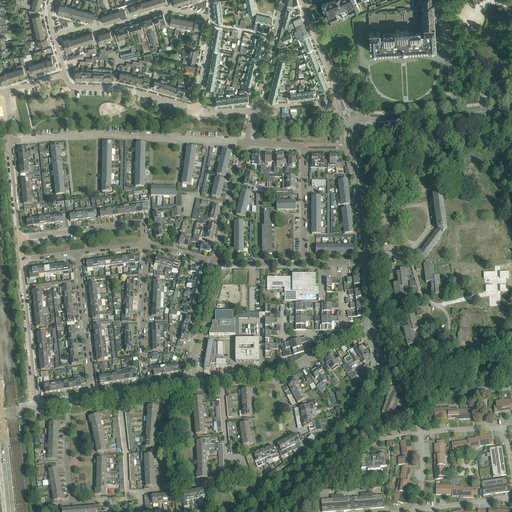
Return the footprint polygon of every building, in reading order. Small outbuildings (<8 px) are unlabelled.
[(66,4),(63,4),(64,1),(61,0),(58,9),(57,9),(56,13),(63,15),(64,13),(66,6),(66,4)] [(142,2),(140,0),(138,0),(135,1),(138,11),(144,10),(142,2)] [(144,10),(150,8),(147,0),(142,2),(144,10)] [(288,0),(287,6),(292,7),(293,8),(296,7),(297,9),(300,8),(297,0),(288,0)] [(331,0),(322,4),(328,20),(359,8),(357,3),(355,0),(331,0)] [(408,29),(395,30),(395,39),(392,39),(392,37),(387,38),(387,39),(380,40),(380,31),(379,31),(379,28),(370,29),(370,32),(369,32),(370,43),(370,44),(370,52),(378,52),(378,51),(398,50),(408,49),(428,48),(428,49),(436,48),(435,40),(434,26),(435,26),(435,25),(434,25),(433,8),(434,8),(434,7),(436,7),(435,3),(436,3),(435,0),(418,0),(419,4),(421,4),(422,25),(419,25),(420,36),(413,36),(413,38),(409,38),(408,29)] [(135,1),(126,4),(129,13),(132,12),(132,13),(138,11),(135,1)] [(126,4),(118,7),(119,11),(121,18),(127,16),(126,13),(129,13),(126,4)] [(287,6),(284,16),(290,18),(292,18),(290,17),(292,11),(295,12),(296,15),(301,13),(300,10),(296,11),(295,9),(294,10),(291,9),(292,7),(287,6)] [(119,11),(113,13),(115,20),(121,18),(119,11)] [(162,12),(157,14),(159,20),(160,20),(161,23),(162,28),(166,26),(165,22),(166,22),(162,12)] [(113,13),(107,14),(110,22),(115,20),(113,13)] [(104,24),(110,22),(107,14),(102,16),(104,24)] [(157,14),(153,15),(154,20),(156,25),(157,29),(162,28),(161,23),(160,20),(159,20),(157,14)] [(257,15),(256,20),(254,26),(253,30),(256,30),(257,26),(258,22),(260,22),(262,16),(257,15)] [(292,18),(290,18),(284,16),(282,26),(287,27),(289,26),(288,25),(289,20),(291,19),(292,18)] [(302,21),(300,16),(293,19),(294,22),(288,25),(289,26),(289,27),(302,21)] [(154,44),(155,44),(154,43),(157,42),(155,35),(156,35),(154,29),(155,29),(152,18),(147,20),(154,44)] [(145,31),(148,30),(148,32),(147,32),(151,42),(152,45),(154,44),(147,20),(142,21),(145,31)] [(302,21),(289,27),(290,30),(296,27),(297,29),(304,26),(302,21)] [(140,22),(135,23),(140,42),(141,43),(141,42),(144,41),(141,34),(144,33),(143,29),(140,22)] [(141,43),(140,42),(135,23),(129,25),(131,33),(134,32),(137,43),(138,44),(141,43)] [(0,26),(0,30),(0,31),(0,34),(10,33),(12,33),(12,29),(9,30),(9,29),(7,30),(7,28),(6,28),(4,28),(4,26),(0,26)] [(121,28),(124,35),(125,39),(130,37),(127,26),(121,28)] [(281,30),(277,46),(284,44),(293,40),(291,35),(290,34),(282,37),(284,29),(288,31),(289,33),(291,32),(290,30),(289,27),(289,26),(287,27),(282,26),(281,30)] [(297,39),(299,38),(300,37),(308,34),(304,26),(297,29),(294,31),(297,39)] [(121,28),(116,29),(119,40),(121,40),(125,39),(124,35),(121,28)] [(110,31),(104,33),(106,40),(112,38),(110,31)] [(213,32),(212,37),(220,39),(221,36),(233,38),(232,41),(236,42),(237,36),(231,35),(230,35),(227,34),(213,32)] [(94,40),(92,33),(86,34),(89,42),(94,40)] [(98,35),(100,40),(100,42),(104,41),(105,44),(107,43),(106,40),(104,33),(98,35)] [(89,42),(86,34),(81,36),(83,44),(89,42)] [(83,44),(81,36),(75,38),(77,45),(83,44)] [(299,40),(298,40),(300,46),(304,44),(311,42),(310,39),(309,38),(308,36),(303,38),(302,39),(299,40)] [(36,40),(30,41),(30,42),(31,45),(34,44),(35,47),(36,46),(44,45),(48,44),(47,39),(47,37),(45,38),(38,39),(36,40)] [(67,38),(63,40),(64,44),(67,53),(69,52),(73,51),(72,47),(69,40),(69,38),(67,38)] [(77,45),(75,38),(69,40),(72,47),(77,45)] [(265,48),(266,42),(253,39),(252,41),(255,42),(254,45),(257,46),(265,48)] [(277,53),(278,53),(277,54),(285,56),(286,53),(292,54),(293,50),(288,48),(287,46),(291,45),(290,42),(293,40),(284,44),(277,46),(278,47),(278,48),(279,48),(278,51),(277,51),(276,52),(277,53)] [(312,45),(311,42),(304,44),(305,48),(300,50),(300,52),(312,47),(311,45),(312,45)] [(131,45),(127,46),(128,48),(131,47),(132,51),(129,52),(131,58),(138,57),(138,56),(136,53),(134,47),(134,44),(131,45)] [(195,46),(193,45),(187,44),(186,50),(183,50),(182,53),(196,56),(198,50),(195,49),(195,46)] [(0,56),(2,56),(1,55),(10,54),(10,51),(7,51),(7,48),(6,48),(0,48),(0,56)] [(302,56),(304,55),(305,59),(316,54),(315,52),(314,51),(313,49),(301,54),(302,56)] [(262,58),(264,53),(251,50),(250,52),(255,53),(254,56),(262,58)] [(184,57),(183,61),(183,63),(187,64),(187,60),(195,62),(196,56),(182,53),(181,56),(184,57)] [(299,65),(299,67),(301,67),(305,65),(317,60),(316,58),(317,57),(316,54),(308,57),(310,61),(307,62),(305,63),(300,65),(299,65)] [(46,60),(48,68),(49,69),(56,67),(55,63),(53,63),(51,55),(48,56),(49,58),(46,59),(46,60)] [(19,57),(21,64),(16,66),(17,69),(20,77),(25,75),(22,65),(25,64),(23,58),(23,56),(19,57)] [(259,59),(254,58),(246,56),(245,58),(251,60),(250,63),(258,65),(259,59)] [(48,68),(46,60),(40,62),(43,69),(48,68)] [(37,71),(43,69),(40,62),(34,64),(37,71)] [(187,64),(183,63),(182,65),(180,64),(179,69),(182,69),(181,71),(182,71),(182,73),(185,74),(186,72),(193,73),(195,67),(186,65),(187,64)] [(276,68),(288,71),(289,69),(284,68),(285,65),(277,63),(276,66),(277,67),(276,68)] [(313,68),(308,70),(309,72),(310,71),(312,75),(315,73),(322,71),(320,65),(313,68)] [(229,75),(229,73),(217,71),(218,68),(210,67),(209,72),(222,74),(229,75)] [(242,72),(255,75),(256,70),(243,67),(243,69),(248,70),(247,73),(242,72)] [(14,78),(20,77),(17,69),(12,71),(14,78)] [(0,80),(2,84),(9,82),(8,80),(6,73),(5,71),(3,72),(2,70),(0,70),(0,75),(1,79),(0,80)] [(323,73),(322,71),(315,73),(316,77),(309,80),(311,81),(312,81),(323,76),(323,74),(323,73)] [(241,74),(247,76),(246,78),(254,80),(255,75),(242,72),(241,74)] [(274,72),(274,75),(274,76),(274,77),(288,81),(289,81),(290,79),(286,78),(282,77),(283,75),(274,72)] [(136,84),(142,85),(144,78),(144,76),(144,75),(139,73),(138,76),(136,84)] [(144,76),(144,78),(142,85),(148,87),(150,79),(150,77),(144,76)] [(208,77),(207,83),(226,86),(226,84),(224,83),(216,82),(216,79),(208,77)] [(158,90),(161,79),(160,82),(154,80),(152,88),(158,90)] [(161,79),(158,90),(164,91),(166,84),(167,81),(161,79)] [(321,90),(328,87),(327,85),(327,84),(326,81),(319,84),(321,90)] [(272,82),(272,84),(272,85),(272,87),(283,90),(284,89),(284,87),(280,86),(280,84),(272,82)] [(164,91),(170,93),(172,85),(166,84),(164,91)] [(176,95),(179,84),(178,84),(178,87),(172,85),(170,93),(176,95)] [(179,84),(176,95),(181,96),(181,98),(181,96),(182,96),(184,87),(185,86),(181,85),(179,84)] [(181,98),(187,100),(188,100),(189,95),(188,95),(190,87),(188,86),(187,88),(184,87),(182,96),(181,96),(181,98)] [(308,99),(311,99),(312,98),(314,98),(314,94),(316,94),(315,90),(307,91),(308,99)] [(213,93),(214,96),(215,96),(215,94),(218,93),(219,98),(215,99),(216,107),(222,106),(220,91),(214,91),(213,93)] [(285,97),(282,96),(278,95),(278,93),(270,91),(269,93),(270,94),(269,96),(281,99),(281,98),(285,99),(285,97)] [(324,92),(318,94),(319,97),(321,96),(327,109),(334,106),(332,99),(328,101),(325,95),(324,92)] [(103,143),(103,149),(112,149),(114,149),(115,149),(115,141),(103,141),(103,143)] [(21,146),(21,149),(18,149),(19,156),(29,155),(31,154),(31,151),(26,152),(26,149),(27,149),(27,146),(21,146)] [(230,159),(231,153),(223,151),(222,155),(221,157),(230,159)] [(249,157),(249,163),(252,163),(252,165),(259,165),(259,154),(252,153),(252,157),(249,157)] [(285,165),(286,158),(283,158),(283,155),(277,155),(277,167),(280,167),(280,165),(283,165),(285,165)] [(324,156),(318,156),(318,169),(327,169),(327,162),(324,162),(324,156)] [(221,157),(220,163),(228,165),(230,159),(221,157)] [(220,163),(218,169),(227,171),(228,165),(220,163)] [(216,175),(225,177),(227,171),(218,169),(216,175)] [(254,178),(257,179),(257,176),(246,174),(245,179),(254,182),(254,178)] [(287,174),(286,174),(285,174),(277,174),(273,174),(270,174),(270,178),(282,178),(282,183),(295,183),(295,177),(287,177),(287,174)] [(223,187),(224,180),(216,178),(214,185),(223,187)] [(256,182),(254,182),(245,179),(243,185),(255,188),(256,182)] [(129,181),(124,180),(124,191),(136,190),(136,187),(135,187),(126,188),(126,181),(129,181)] [(261,188),(260,193),(263,193),(270,192),(270,189),(270,183),(267,183),(267,188),(261,188)] [(270,189),(270,192),(276,192),(282,192),(288,192),(288,189),(295,189),(295,183),(282,183),(282,189),(276,189),(270,189)] [(221,193),(223,187),(214,185),(213,191),(221,193)] [(102,187),(102,193),(103,193),(107,193),(109,193),(109,195),(111,195),(113,194),(114,187),(111,187),(102,187)] [(220,199),(221,193),(213,191),(211,197),(220,199)] [(251,193),(242,191),(241,197),(249,199),(251,193)] [(450,226),(448,203),(444,204),(443,195),(432,196),(432,201),(437,200),(437,208),(434,209),(436,231),(448,230),(447,226),(450,226)] [(241,197),(239,203),(248,205),(249,199),(241,197)] [(202,200),(201,203),(201,205),(208,207),(208,208),(207,212),(219,215),(221,208),(214,206),(214,203),(202,200)] [(149,201),(141,202),(141,206),(142,213),(148,212),(148,208),(150,208),(149,201)] [(246,211),(248,205),(239,203),(238,209),(246,211)] [(105,206),(97,207),(98,215),(100,215),(100,218),(106,217),(105,206)] [(88,219),(90,219),(91,221),(95,220),(94,216),(97,215),(96,207),(87,208),(88,219)] [(272,226),(274,226),(274,208),(261,208),(261,212),(264,212),(264,226),(262,226),(262,255),(272,255),(272,226)] [(236,215),(245,217),(246,211),(238,209),(236,215)] [(197,220),(209,223),(210,220),(218,221),(219,215),(207,212),(206,216),(205,216),(199,215),(197,220)] [(207,232),(215,234),(216,227),(209,225),(209,223),(197,220),(196,224),(203,225),(203,224),(206,224),(205,227),(208,228),(207,232)] [(168,230),(162,231),(155,231),(156,238),(160,237),(160,240),(164,240),(163,234),(166,233),(165,231),(168,230)] [(203,235),(203,238),(206,239),(208,239),(213,240),(215,234),(207,232),(204,231),(203,235)] [(181,240),(179,245),(187,247),(188,246),(191,247),(192,242),(193,239),(190,239),(190,238),(186,237),(187,234),(183,233),(182,233),(181,240)] [(198,246),(201,247),(200,252),(206,253),(206,252),(209,252),(209,251),(210,252),(211,248),(210,248),(211,246),(199,243),(198,246)] [(130,256),(128,257),(129,264),(140,263),(140,256),(139,256),(134,257),(134,256),(130,256)] [(157,257),(155,264),(158,265),(156,271),(160,272),(160,269),(160,267),(163,258),(162,257),(162,258),(157,257)] [(163,258),(160,267),(160,269),(162,270),(163,266),(166,267),(168,260),(164,259),(164,258),(163,258)] [(166,267),(166,269),(169,270),(169,272),(171,272),(174,262),(172,261),(172,260),(170,259),(169,260),(168,260),(166,267)] [(87,266),(83,267),(83,270),(93,268),(92,261),(90,261),(90,260),(86,260),(86,262),(87,266)] [(180,262),(177,262),(174,262),(171,272),(172,272),(172,269),(178,271),(180,263),(180,262)] [(439,294),(438,275),(431,276),(430,263),(416,264),(416,270),(422,270),(423,282),(428,282),(430,295),(439,294)] [(39,278),(39,275),(38,268),(36,268),(35,267),(32,267),(32,269),(32,272),(29,272),(30,279),(39,278)] [(189,269),(188,269),(187,271),(190,272),(194,273),(193,275),(204,278),(205,273),(191,269),(189,269)] [(402,287),(415,286),(415,281),(408,281),(407,269),(398,269),(399,284),(394,284),(395,298),(402,297),(402,287)] [(507,269),(495,269),(495,289),(508,289),(507,269)] [(285,288),(285,289),(285,302),(298,302),(298,295),(318,295),(318,287),(315,287),(315,274),(292,274),(292,277),(290,277),(290,284),(285,284),(285,287),(285,288)] [(271,289),(271,288),(285,288),(285,287),(285,284),(290,284),(290,277),(267,277),(267,289),(271,289)] [(347,278),(347,283),(354,282),(355,290),(360,290),(358,277),(347,278)] [(135,285),(135,282),(134,282),(134,281),(132,281),(132,278),(126,278),(126,281),(126,284),(123,284),(122,287),(134,288),(134,285),(135,285)] [(327,279),(327,293),(332,293),(332,284),(338,284),(338,279),(327,279)] [(183,280),(183,281),(188,282),(186,287),(192,289),(193,288),(201,290),(202,285),(183,280)] [(185,291),(184,294),(199,297),(200,292),(195,291),(193,290),(188,289),(187,292),(185,291)] [(348,291),(349,296),(355,295),(356,303),(350,304),(361,303),(360,290),(355,290),(348,291)] [(184,294),(184,296),(188,297),(187,300),(190,300),(193,301),(198,302),(199,297),(184,294)] [(358,316),(363,316),(361,303),(350,304),(351,309),(357,308),(358,316)] [(289,304),(289,309),(296,309),(296,317),(289,317),(301,317),(301,304),(289,304)] [(312,309),(312,304),(301,304),(301,317),(312,317),(306,317),(306,309),(312,309)] [(315,317),(327,317),(327,304),(315,304),(315,309),(322,309),(322,317),(315,317)] [(338,309),(338,304),(327,304),(327,317),(338,317),(332,317),(332,309),(338,309)] [(265,313),(265,319),(277,319),(270,319),(270,311),(277,311),(277,308),(277,306),(265,306),(265,313)] [(465,311),(462,310),(459,331),(457,345),(465,346),(467,346),(467,342),(472,342),(472,344),(477,345),(478,339),(471,338),(473,325),(482,326),(483,315),(470,313),(470,310),(466,309),(465,311)] [(172,320),(172,315),(174,315),(176,316),(177,312),(170,310),(169,315),(169,320),(172,320)] [(161,321),(161,317),(160,317),(160,311),(153,311),(153,313),(151,313),(151,317),(155,317),(155,321),(161,321)] [(235,320),(233,320),(233,313),(215,313),(215,322),(212,322),(212,327),(211,327),(209,336),(235,336),(235,320)] [(235,336),(235,341),(235,362),(259,362),(259,357),(259,346),(259,339),(239,339),(239,319),(265,319),(265,313),(259,313),(240,313),(235,313),(235,320),(235,336)] [(402,327),(406,346),(415,344),(413,330),(417,330),(413,313),(405,315),(407,326),(402,327)] [(180,318),(179,322),(181,322),(184,323),(192,325),(194,319),(189,318),(185,317),(183,316),(182,319),(180,318)] [(296,330),(301,330),(301,317),(289,317),(289,322),(296,322),(296,330)] [(312,322),(312,317),(301,317),(301,330),(306,330),(306,322),(312,322)] [(315,317),(315,322),(322,322),(322,330),(327,330),(327,317),(315,317)] [(338,317),(327,317),(327,330),(332,330),(332,322),(338,322),(338,317)] [(277,332),(270,332),(270,324),(277,324),(277,319),(265,319),(265,332),(277,332)] [(47,320),(36,322),(36,328),(41,327),(41,329),(41,330),(48,329),(47,320)] [(101,325),(112,324),(112,321),(100,322),(96,323),(96,325),(93,326),(92,326),(92,330),(94,329),(94,332),(104,331),(104,330),(103,328),(101,329),(101,325)] [(125,334),(133,334),(133,332),(134,332),(134,328),(130,328),(130,323),(125,324),(125,331),(122,331),(122,334),(125,334)] [(192,325),(184,323),(182,329),(191,331),(192,325)] [(178,334),(181,335),(189,337),(191,331),(182,329),(181,335),(178,334)] [(40,331),(40,333),(37,334),(38,340),(49,339),(49,338),(46,339),(45,333),(45,330),(40,331)] [(277,332),(265,332),(265,345),(270,345),(270,337),(277,337),(277,332)] [(178,334),(178,337),(180,338),(179,341),(184,342),(188,343),(189,337),(181,335),(178,334)] [(306,337),(295,340),(299,353),(304,352),(301,344),(307,342),(306,337)] [(299,353),(295,340),(284,344),(286,349),(292,347),(294,355),(299,353)] [(209,341),(204,369),(205,369),(205,370),(210,370),(210,365),(216,365),(216,366),(215,366),(215,367),(230,367),(230,366),(227,366),(227,365),(227,361),(222,361),(222,357),(223,357),(223,358),(223,344),(222,344),(217,344),(214,344),(214,342),(210,342),(209,342),(209,341)] [(265,358),(270,358),(270,350),(277,350),(277,345),(270,345),(265,345),(265,346),(265,358)] [(363,352),(362,350),(363,349),(360,345),(357,347),(357,346),(353,349),(355,352),(353,353),(353,354),(350,356),(350,355),(344,359),(347,364),(348,364),(351,362),(353,361),(352,360),(363,352)] [(365,354),(363,352),(352,360),(353,361),(351,362),(352,365),(358,361),(360,360),(363,363),(366,361),(365,359),(368,357),(366,353),(365,354)] [(327,361),(325,362),(327,365),(329,364),(332,369),(333,370),(338,367),(337,365),(338,365),(337,364),(341,361),(340,359),(338,355),(333,358),(332,356),(326,359),(327,361)] [(171,365),(172,373),(179,372),(178,367),(181,367),(182,363),(174,361),(171,362),(171,365)] [(347,364),(343,367),(347,374),(353,371),(348,364),(347,364)] [(324,373),(320,367),(316,370),(324,382),(326,380),(325,378),(326,378),(325,374),(324,373)] [(325,384),(324,382),(316,370),(311,372),(316,379),(317,378),(321,384),(316,386),(320,393),(327,388),(325,384)] [(99,375),(95,376),(95,377),(96,381),(99,381),(100,385),(106,384),(104,373),(102,374),(102,376),(99,376),(99,375)] [(80,376),(73,377),(74,380),(75,388),(82,387),(81,384),(80,379),(80,377),(80,376)] [(299,386),(296,381),(298,381),(296,377),(289,381),(290,384),(282,388),(283,390),(289,387),(290,390),(299,386)] [(334,387),(339,384),(337,381),(335,377),(331,380),(332,383),(334,387)] [(286,394),(291,392),(293,394),(292,394),(293,395),(301,390),(299,386),(290,390),(285,393),(286,394)] [(245,387),(240,388),(240,391),(239,391),(239,393),(235,393),(235,396),(239,396),(242,396),(251,396),(253,396),(252,389),(245,390),(245,387)] [(395,388),(390,387),(389,390),(390,390),(389,392),(386,400),(381,413),(386,414),(383,420),(390,423),(399,400),(402,401),(404,398),(400,396),(400,397),(398,396),(399,392),(396,391),(394,390),(395,388)] [(301,390),(293,395),(292,394),(287,397),(288,399),(293,396),(295,399),(303,395),(301,390)] [(198,397),(191,398),(191,403),(192,404),(193,404),(202,403),(202,402),(202,401),(202,397),(203,397),(203,394),(198,395),(198,397)] [(303,395),(295,399),(290,402),(291,403),(296,401),(297,404),(306,399),(303,395)] [(348,404),(351,407),(356,401),(352,398),(348,404)] [(496,406),(493,406),(494,408),(494,413),(500,412),(503,412),(503,411),(511,409),(511,400),(511,399),(509,399),(500,401),(495,401),(496,406)] [(158,413),(159,407),(151,406),(151,404),(147,403),(146,406),(148,406),(148,412),(157,413),(158,413)] [(309,406),(294,409),(294,411),(300,410),(301,413),(300,413),(310,411),(314,410),(313,404),(309,404),(309,406)] [(470,419),(469,414),(472,414),(472,409),(458,410),(458,409),(447,409),(447,408),(431,409),(431,414),(434,413),(434,419),(448,418),(448,419),(459,419),(459,420),(470,419)] [(300,413),(295,414),(295,416),(301,415),(302,418),(301,418),(311,416),(317,415),(316,410),(314,410),(310,411),(300,413)] [(96,415),(88,417),(90,423),(91,423),(100,421),(99,415),(101,415),(100,412),(95,413),(96,415)] [(45,429),(45,432),(58,433),(58,430),(60,430),(60,423),(53,423),(53,421),(48,420),(48,423),(50,423),(50,427),(49,427),(49,429),(45,429)] [(312,421),(302,423),(297,424),(297,426),(303,425),(304,428),(309,427),(309,430),(315,429),(314,425),(313,425),(312,421)] [(295,434),(290,437),(297,449),(298,450),(300,449),(298,446),(301,445),(299,442),(297,439),(295,434)] [(455,442),(451,443),(452,447),(452,449),(453,452),(455,452),(469,450),(469,449),(480,448),(480,446),(482,446),(488,445),(493,445),(493,444),(492,440),(490,440),(489,436),(489,435),(478,437),(478,438),(476,438),(467,439),(468,440),(455,442)] [(94,438),(95,444),(104,442),(104,441),(108,440),(107,436),(106,436),(94,438)] [(286,439),(293,451),(293,452),(295,450),(297,449),(290,437),(286,439)] [(399,457),(398,457),(398,465),(400,465),(402,465),(400,481),(398,481),(397,491),(395,491),(393,505),(398,505),(398,503),(403,504),(405,493),(406,493),(408,483),(409,483),(412,469),(410,469),(410,468),(407,468),(407,465),(410,465),(410,457),(408,457),(408,454),(412,454),(410,437),(405,438),(405,441),(400,441),(403,457),(399,457)] [(246,448),(246,445),(254,444),(253,438),(251,438),(242,439),(243,445),(241,446),(242,448),(246,448)] [(197,442),(196,442),(197,447),(206,446),(206,439),(197,439),(197,442)] [(289,452),(293,451),(286,439),(281,442),(288,453),(289,452)] [(439,444),(437,444),(434,444),(435,455),(434,455),(435,466),(434,466),(435,480),(440,479),(440,477),(445,476),(444,465),(445,465),(444,454),(445,454),(443,441),(439,441),(439,444)] [(281,442),(277,444),(279,449),(281,452),(280,453),(279,453),(281,457),(288,453),(281,442)] [(268,448),(271,457),(272,460),(279,457),(276,450),(274,450),(273,446),(268,448)] [(495,448),(489,448),(490,456),(492,464),(491,464),(493,477),(499,476),(500,476),(506,475),(504,462),(503,462),(502,454),(503,454),(502,447),(496,447),(496,448),(495,448)] [(272,460),(271,457),(268,448),(263,450),(266,458),(267,461),(272,460)] [(265,464),(263,459),(266,458),(263,450),(258,451),(263,465),(265,464)] [(258,451),(253,453),(255,458),(256,460),(255,461),(256,465),(257,468),(263,466),(263,465),(258,451)] [(367,456),(360,456),(361,469),(367,469),(368,470),(380,470),(380,468),(386,467),(385,454),(379,455),(379,458),(367,458),(367,456)] [(209,478),(207,478),(207,472),(198,472),(196,472),(196,479),(204,478),(204,481),(209,481),(209,478)] [(260,480),(259,476),(261,476),(260,473),(258,474),(252,476),(255,482),(260,480)] [(146,487),(144,487),(144,490),(149,489),(149,487),(156,487),(156,480),(155,480),(155,478),(145,478),(145,483),(147,483),(147,487),(146,487)] [(507,485),(507,478),(488,481),(488,482),(481,483),(482,489),(483,489),(483,490),(482,490),(483,496),(508,492),(508,486),(507,486),(507,485)] [(476,493),(477,488),(463,488),(463,487),(452,487),(452,485),(441,485),(436,485),(436,490),(438,490),(438,495),(452,495),(452,496),(463,497),(463,498),(474,498),(474,493),(476,493)] [(95,489),(95,495),(102,495),(102,498),(107,498),(107,492),(106,492),(106,489),(109,489),(109,487),(106,487),(106,486),(96,486),(96,489),(95,489)] [(201,504),(203,503),(203,498),(208,497),(207,491),(206,491),(206,492),(204,493),(204,489),(199,489),(201,504)] [(61,490),(52,491),(53,498),(54,498),(55,501),(54,501),(52,501),(53,504),(57,503),(57,501),(64,500),(63,494),(63,493),(62,494),(61,490)] [(196,505),(196,506),(197,506),(194,490),(188,491),(190,501),(191,505),(193,505),(192,500),(195,500),(196,505)] [(354,497),(350,498),(351,503),(350,503),(350,505),(351,505),(351,511),(362,510),(362,509),(370,508),(370,509),(384,508),(384,502),(383,502),(383,501),(383,500),(383,495),(369,496),(361,497),(354,497)] [(322,507),(322,511),(331,511),(336,511),(344,510),(344,511),(351,511),(351,505),(350,505),(350,503),(351,503),(350,497),(343,498),(335,499),(321,500),(322,506),(322,507)]
